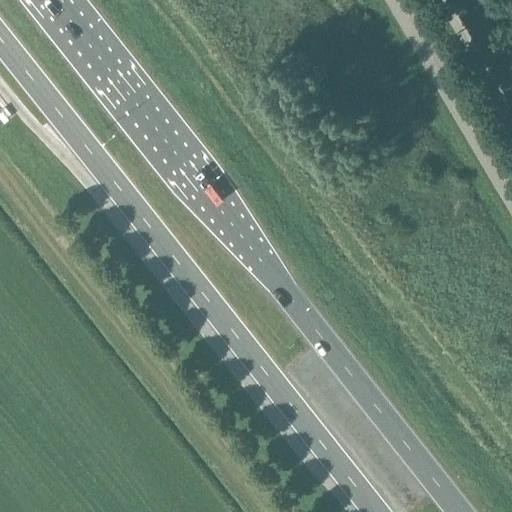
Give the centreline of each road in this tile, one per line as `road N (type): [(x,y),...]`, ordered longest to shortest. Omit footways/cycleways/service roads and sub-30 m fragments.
road 1 (trunk): [(459,511),(53,0)]
road 2 (trunk): [(0,40),(373,511)]
road 3 (secondary): [(511,197),(393,0)]
